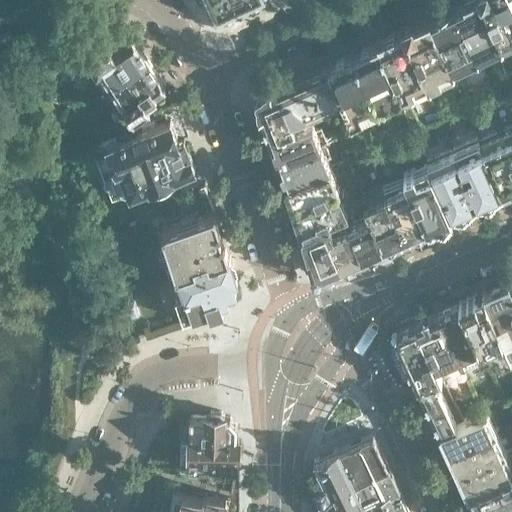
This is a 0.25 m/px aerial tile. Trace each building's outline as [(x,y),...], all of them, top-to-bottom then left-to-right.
[(505,46),(483,0),(459,0),(454,3),(480,58),(505,46)] [(511,43),(511,0),(483,0),(505,46),(511,43)] [(480,58),(454,3),(429,14),(454,67),(455,69),(480,58)] [(454,67),(429,14),(404,26),(428,78),(454,67)] [(428,78),(404,26),(379,38),(403,89),(428,78)] [(105,87),(148,58),(138,43),(139,43),(132,33),(119,41),(115,35),(109,39),(108,37),(107,37),(103,31),(74,49),(76,52),(75,54),(75,55),(75,57),(75,58),(75,60),(75,61),(77,63),(78,65),(79,66),(81,67),(82,67),(84,67),(86,67),(88,67),(90,66),(91,68),(92,68),(105,87)] [(408,98),(403,89),(379,38),(354,49),(378,101),(382,110),(408,98)] [(378,101),(354,49),(328,62),(329,62),(343,94),(352,113),(378,101)] [(152,92),(165,83),(158,73),(148,58),(105,87),(117,106),(124,101),(132,114),(156,97),(152,92)] [(343,94),(329,62),(280,84),(292,116),(343,94)] [(292,116),(280,84),(267,90),(266,91),(263,92),(262,93),(260,95),(259,98),(258,99),(258,100),(258,102),(258,104),(258,106),(258,107),(259,110),(270,138),(296,127),(292,116)] [(442,130),(437,117),(411,129),(417,141),(442,130)] [(195,165),(184,138),(179,140),(170,118),(108,142),(117,164),(112,169),(111,175),(114,184),(116,185),(116,186),(118,187),(124,189),(125,190),(127,189),(128,189),(130,188),(131,190),(150,183),(152,186),(153,186),(158,186),(162,185),(165,184),(169,182),(172,180),(175,178),(173,174),(195,165)] [(323,142),(315,122),(314,119),(296,127),(270,138),(278,160),(323,142)] [(511,189),(511,126),(478,142),(478,141),(474,142),(476,148),(472,149),(471,147),(453,155),(451,150),(425,161),(428,168),(449,217),(511,189)] [(332,164),(323,142),(278,160),(287,184),(332,164)] [(70,157),(96,224),(122,214),(96,146),(70,157)] [(342,187),(332,164),(287,184),(294,208),(338,189),(342,187)] [(449,217),(428,168),(416,174),(413,166),(402,171),(404,174),(406,180),(426,227),(449,217)] [(426,227),(406,180),(404,174),(382,184),(385,190),(405,237),(426,227)] [(405,237),(385,190),(382,184),(360,193),(369,214),(383,246),(405,237)] [(348,213),(338,189),(294,208),(302,232),(322,223),(323,224),(348,213)] [(230,254),(215,208),(159,226),(174,272),(230,254)] [(383,246),(369,214),(355,220),(354,218),(347,221),(348,223),(362,255),(383,246)] [(325,230),(323,224),(322,223),(302,232),(313,270),(320,274),(320,273),(340,265),(325,230)] [(362,255),(348,223),(335,229),(334,226),(325,230),(340,265),(362,255)] [(236,290),(232,279),(237,278),(230,254),(174,272),(170,273),(178,298),(177,299),(183,319),(199,313),(200,314),(210,311),(211,313),(223,309),(220,302),(233,298),(231,292),(236,290)] [(511,285),(509,278),(484,289),(507,339),(510,346),(511,345),(511,285)] [(507,339),(484,289),(458,300),(459,300),(482,350),(495,344),(500,355),(511,350),(510,346),(507,339)] [(482,350),(459,300),(436,310),(457,353),(464,350),(467,356),(482,350)] [(459,360),(457,353),(436,310),(414,319),(435,363),(444,359),(447,366),(459,360)] [(435,363),(414,319),(397,326),(394,333),(395,335),(388,338),(386,343),(403,381),(414,376),(419,386),(438,377),(440,376),(435,363)] [(440,376),(438,377),(419,386),(429,409),(430,408),(449,400),(455,397),(444,374),(440,376)] [(458,421),(449,400),(430,408),(432,412),(431,413),(439,429),(440,429),(458,421)] [(237,437),(237,423),(230,416),(225,415),(225,414),(221,410),(211,410),(207,413),(207,415),(190,415),(190,417),(182,420),(182,430),(190,433),(190,436),(237,437)] [(493,430),(483,410),(459,421),(458,421),(440,429),(449,450),(493,430)] [(459,470),(502,450),(493,430),(449,450),(459,470)] [(411,511),(395,477),(373,432),(339,448),(338,447),(315,458),(315,457),(313,458),(320,472),(316,474),(316,473),(314,474),(315,476),(319,485),(314,487),(326,511),(411,511)] [(237,437),(190,436),(182,436),(182,466),(219,467),(219,468),(239,469),(239,437),(237,437)] [(502,450),(459,470),(468,490),(511,470),(502,450)] [(483,510),(511,497),(511,470),(468,490),(476,507),(476,508),(483,510)] [(227,511),(230,496),(204,492),(203,495),(173,491),(170,508),(166,510),(165,511),(227,511)]
